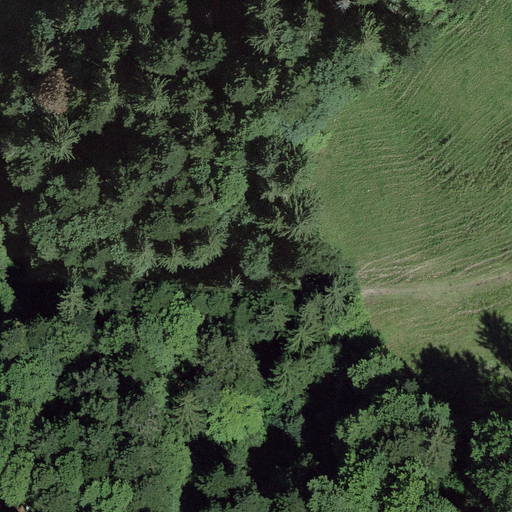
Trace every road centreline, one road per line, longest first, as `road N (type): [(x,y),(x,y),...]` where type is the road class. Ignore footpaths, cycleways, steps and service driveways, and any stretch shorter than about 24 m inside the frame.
road 1 (track): [(330,295),(84,318),(0,360)]
road 2 (track): [(203,307),(223,340),(214,438)]
